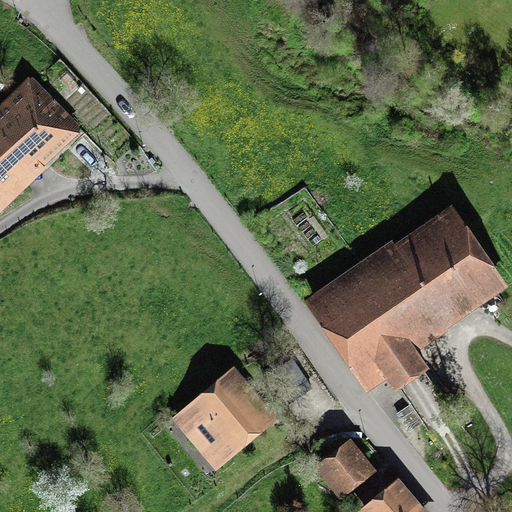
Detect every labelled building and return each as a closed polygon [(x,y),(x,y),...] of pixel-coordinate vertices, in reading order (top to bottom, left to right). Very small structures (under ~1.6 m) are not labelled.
[(30,72),(0,101),(0,211),(47,165),(45,163),(83,126),(30,72)] [(394,240),(393,237),(305,296),(368,390),(389,376),(396,387),(430,365),(418,348),(450,326),(448,324),(508,283),(453,200),(394,240)] [(289,403),(313,387),(294,360),(270,376),(289,403)] [(232,364),(172,416),(217,468),(277,415),(232,364)] [(351,434),(314,462),(339,496),(376,467),(351,434)] [(361,511),(429,511),(399,475),(358,508),(361,511)]
